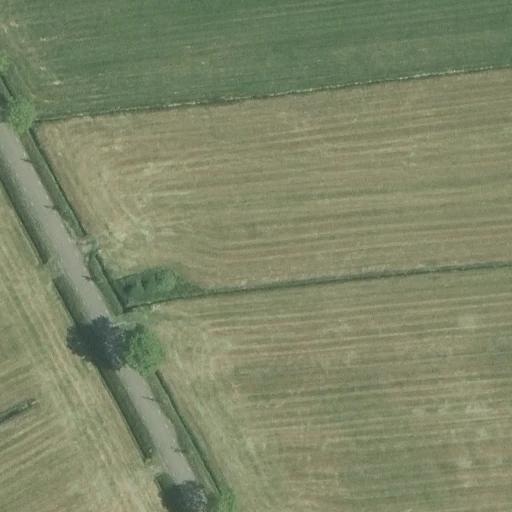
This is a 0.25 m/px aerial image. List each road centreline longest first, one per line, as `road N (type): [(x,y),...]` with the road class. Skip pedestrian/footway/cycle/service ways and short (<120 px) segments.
road 1 (unclassified): [(202,511),(0,125)]
road 2 (track): [(511,285),(106,327)]
